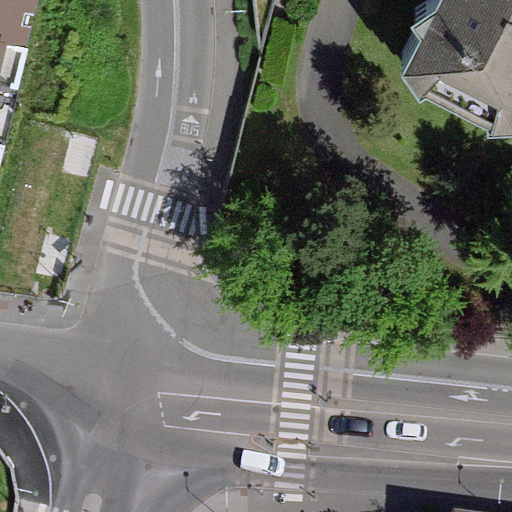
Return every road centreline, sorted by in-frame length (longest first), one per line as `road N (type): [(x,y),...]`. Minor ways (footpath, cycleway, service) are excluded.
road 1 (tertiary): [(511,418),(126,376)]
road 2 (tertiary): [(126,376),(176,103),(174,0)]
road 3 (tertiary): [(90,511),(126,376)]
road 4 (tertiary): [(126,376),(0,352)]
